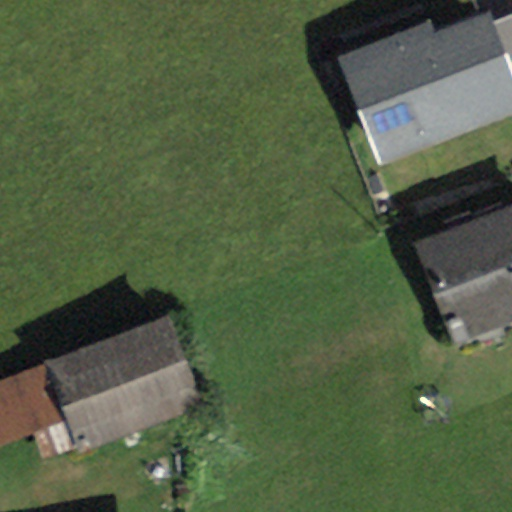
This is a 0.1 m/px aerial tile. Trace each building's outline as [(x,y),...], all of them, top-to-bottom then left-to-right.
[(429,22),(339,58),(383,166),(511,114),(511,69),(494,24),(489,13),(434,35),(429,22)] [(511,16),(494,24),(511,69),(511,16)] [(511,209),(416,246),(455,345),(511,323),(511,209)] [(168,319),(44,362),(45,366),(66,421),(78,455),(203,408),(168,319)] [(0,446),(66,421),(45,366),(0,383),(0,446)]
